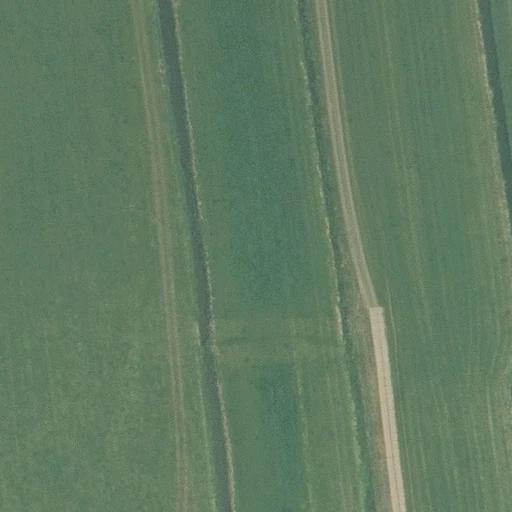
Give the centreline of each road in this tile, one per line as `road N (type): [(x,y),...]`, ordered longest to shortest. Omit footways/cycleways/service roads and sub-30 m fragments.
road 1 (track): [(395,511),(377,329),(182,326)]
road 2 (track): [(377,329),(337,0)]
